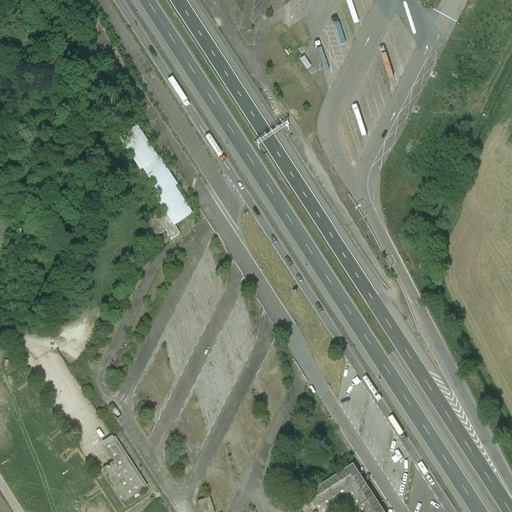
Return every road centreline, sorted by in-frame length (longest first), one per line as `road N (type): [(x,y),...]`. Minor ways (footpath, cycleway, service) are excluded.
road 1 (motorway): [(116,0),(452,511)]
road 2 (motorway): [(510,511),(177,0)]
road 3 (motorway): [(146,0),(478,511)]
road 4 (track): [(442,356),(358,239),(210,0)]
road 5 (motorway): [(511,508),(398,270)]
road 6 (track): [(82,0),(214,216)]
road 7 (track): [(101,0),(225,198)]
